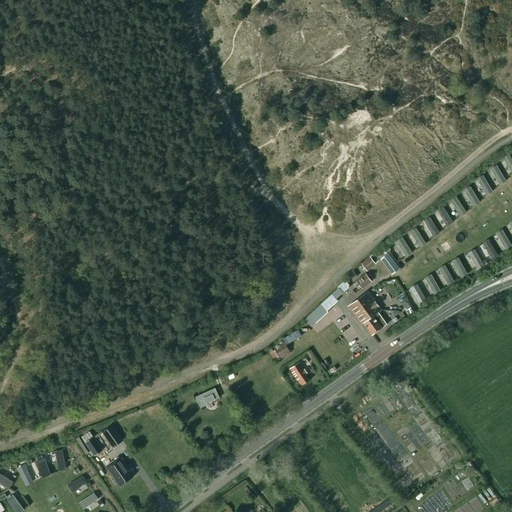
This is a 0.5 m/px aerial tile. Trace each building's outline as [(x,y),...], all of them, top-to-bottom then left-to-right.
[(506,182),(497,166),(491,169),(500,186),(506,182)] [(493,193),(484,176),(478,180),(487,196),(493,193)] [(480,203),(471,187),(465,191),(474,207),(480,203)] [(467,214),(457,198),(451,201),(460,217),(467,214)] [(453,223),(444,207),(438,211),(447,227),(453,223)] [(440,234),(431,218),(425,222),(434,238),(440,234)] [(426,245),(417,229),(411,232),(420,249),(426,245)] [(511,246),(502,230),(496,234),(505,250),(511,246)] [(412,254),(403,238),(397,242),(406,258),(412,254)] [(499,257),(490,241),(483,244),(493,260),(499,257)] [(391,251),(386,245),(371,256),(376,264),(379,262),(378,260),(391,251)] [(484,266),(475,250),(468,254),(478,270),(484,266)] [(380,259),(392,275),(400,269),(388,253),(380,259)] [(376,264),(370,257),(362,264),(367,271),(376,264)] [(468,275),(459,259),(452,262),(462,278),(468,275)] [(455,282),(445,266),(439,270),(448,286),(455,282)] [(370,279),(366,274),(357,281),(362,289),(373,280),(371,277),(370,279)] [(441,291),(431,275),(425,279),(434,295),(441,291)] [(349,282),(347,279),(338,287),(343,293),(350,287),(347,284),(349,282)] [(427,301),(417,285),(411,289),(420,305),(427,301)] [(327,311),(338,301),(336,300),(343,293),(339,288),(321,305),(327,311)] [(386,324),(381,317),(378,313),(381,310),(368,292),(348,307),(361,325),(364,323),(372,335),(386,324)] [(309,316),(305,320),(311,327),(316,323),(309,316)] [(338,330),(344,340),(357,332),(352,322),(338,330)] [(300,328),(283,335),(286,341),(302,334),(300,328)] [(291,353),(284,342),(274,349),(280,359),(291,353)] [(300,362),(290,369),(301,386),(310,381),(306,376),(308,375),(300,362)] [(196,397),(201,408),(207,405),(207,404),(219,398),(215,388),(196,397)] [(102,432),(113,448),(123,441),(112,425),(102,432)] [(93,437),(89,432),(81,437),(94,456),(103,450),(94,437),(93,437)] [(66,471),(62,451),(55,452),(59,472),(66,471)] [(106,466),(120,486),(133,477),(130,472),(133,470),(130,465),(127,468),(119,457),(106,466)] [(51,476),(45,459),(36,462),(42,479),(51,476)] [(33,484),(24,466),(17,469),(26,487),(33,484)] [(14,483),(0,475),(0,484),(10,490),(14,483)] [(87,483),(83,476),(67,487),(72,493),(87,483)] [(84,511),(98,500),(94,494),(79,504),(84,511)] [(22,511),(24,511),(13,496),(8,500),(15,511),(22,511)] [(482,511),(485,510),(476,496),(449,511),(482,511)]
